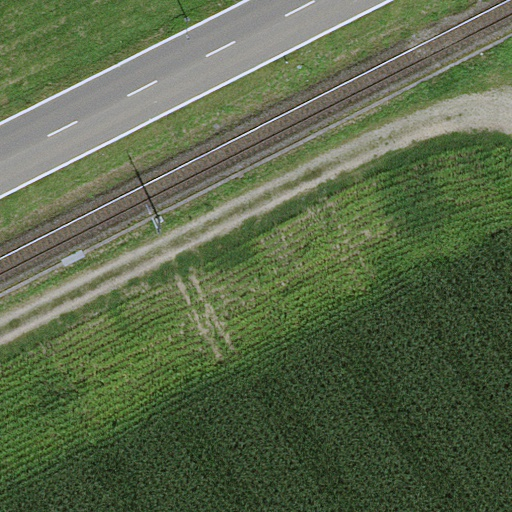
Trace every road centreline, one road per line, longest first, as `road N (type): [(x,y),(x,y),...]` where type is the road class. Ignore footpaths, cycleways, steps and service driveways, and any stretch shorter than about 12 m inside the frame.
road 1 (track): [(511,130),(446,127),(381,152),(0,342)]
road 2 (primary): [(318,0),(0,162)]
